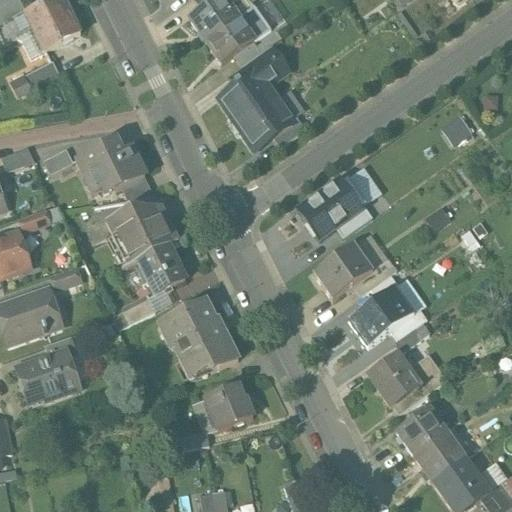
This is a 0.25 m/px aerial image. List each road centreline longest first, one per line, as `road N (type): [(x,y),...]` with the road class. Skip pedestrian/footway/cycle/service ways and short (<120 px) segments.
road 1 (residential): [(226,227),(511,23)]
road 2 (residential): [(226,227),(375,511)]
road 3 (residential): [(112,0),(226,227)]
